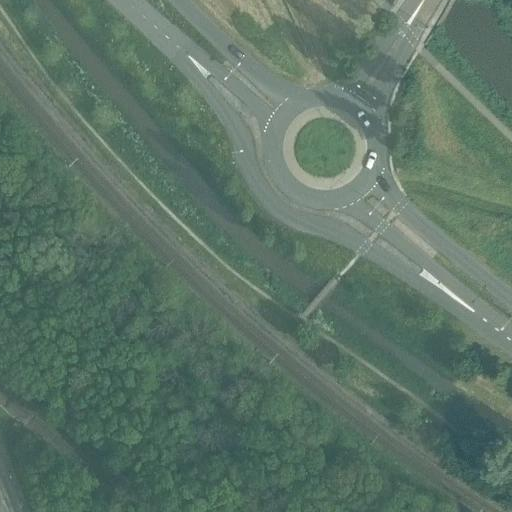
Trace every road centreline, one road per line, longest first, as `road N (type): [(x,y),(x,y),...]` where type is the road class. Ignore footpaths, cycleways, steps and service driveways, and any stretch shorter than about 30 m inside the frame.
road 1 (secondary): [(169,40),(233,122),(267,203),(343,234),(473,311)]
road 2 (secondary): [(511,298),(371,175)]
road 3 (secondary): [(345,197),(473,311)]
road 4 (secondary): [(295,102),(185,0)]
road 5 (secondary): [(169,40),(213,68),(274,126)]
road 6 (secondary): [(274,126),(270,155),(283,184),(314,201),(345,197)]
